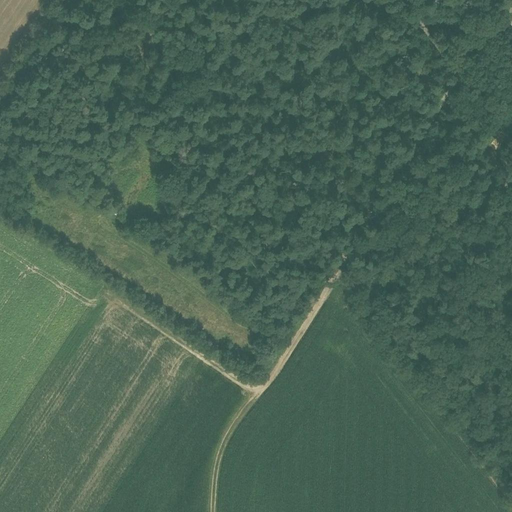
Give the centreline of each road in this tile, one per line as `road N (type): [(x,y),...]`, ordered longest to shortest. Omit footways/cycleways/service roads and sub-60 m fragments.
road 1 (track): [(498,23),(224,434),(210,470),(210,511)]
road 2 (track): [(252,390),(134,311)]
